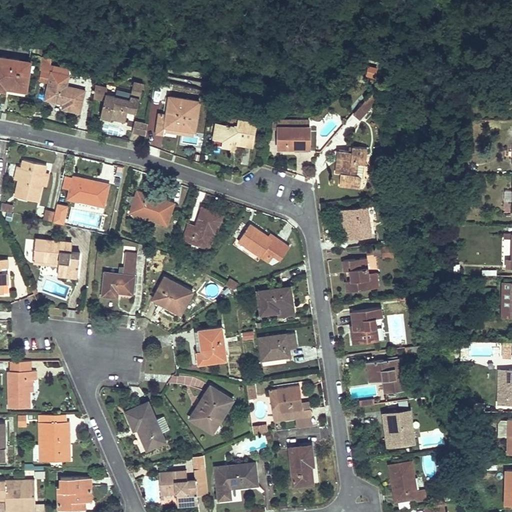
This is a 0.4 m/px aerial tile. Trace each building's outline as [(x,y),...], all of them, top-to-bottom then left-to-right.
[(28,61),(0,56),(0,90),(5,91),(6,88),(27,91),(30,71),(27,71),(28,61)] [(51,58),(42,57),(40,69),(49,71),(51,58)] [(378,69),(371,67),(369,74),(376,75),(378,69)] [(69,76),(52,72),(45,99),(64,104),(63,108),(80,113),(85,90),(67,86),(69,76)] [(131,96),(107,90),(106,94),(131,100),(128,111),(136,112),(143,84),(134,81),(131,96)] [(162,86),(154,84),(152,94),(161,95),(162,86)] [(108,89),(96,86),(94,97),(105,99),(101,116),(112,118),(126,122),(128,111),(131,100),(106,94),(107,90),(108,89)] [(371,93),(353,114),(360,120),(378,98),(371,93)] [(200,100),(170,96),(167,115),(160,114),(157,133),(165,135),(165,131),(166,126),(195,130),(200,100)] [(346,107),(341,102),(335,109),(340,113),(346,107)] [(239,118),(227,116),(226,122),(228,121),(231,127),(237,128),(239,118)] [(258,121),(239,118),(237,128),(231,127),(228,121),(226,122),(224,123),(217,122),(214,139),(223,140),(222,146),(232,147),(233,137),(238,138),(237,142),(240,143),(254,145),(258,121)] [(310,118),(273,118),(273,129),(280,129),(280,126),(310,126),(310,118)] [(487,121),(470,120),(470,124),(467,124),(466,131),(487,132),(487,121)] [(148,124),(137,121),(134,133),(146,136),(148,124)] [(195,130),(166,126),(165,131),(195,135),(195,130)] [(310,126),(280,126),(280,129),(280,147),(295,147),(295,144),(310,144),(310,126)] [(238,138),(233,137),(232,147),(231,151),(238,152),(240,143),(237,142),(238,138)] [(368,147),(354,145),(353,152),(344,151),(343,160),(339,159),(337,173),(342,174),(340,185),(360,188),(362,177),(360,175),(359,175),(355,174),(356,163),(361,163),(366,164),(368,147)] [(47,165),(24,160),(23,167),(20,180),(16,196),(38,201),(42,185),(45,172),(47,165)] [(73,177),(66,175),(63,187),(71,189),(69,198),(104,206),(109,184),(74,176),(73,177)] [(174,203),(138,191),(131,212),(167,224),(174,203)] [(12,213),(13,206),(2,203),(1,210),(12,213)] [(58,204),(55,215),(66,218),(69,206),(58,204)] [(221,214),(203,207),(198,221),(200,222),(199,227),(197,226),(189,223),(183,239),(209,248),(214,232),(217,233),(221,224),(217,223),(221,214)] [(368,207),(342,211),(343,224),(344,224),(350,223),(352,237),(372,235),(368,207)] [(55,212),(47,210),(45,220),(53,222),(55,212)] [(55,215),(53,222),(64,225),(66,218),(55,215)] [(272,239),(250,224),(239,241),(270,262),(275,255),(281,259),(290,247),(274,236),(272,239)] [(67,242),(36,239),(34,259),(60,262),(59,265),(58,275),(78,277),(80,254),(72,252),(67,252),(67,242)] [(392,245),(381,246),(382,257),(393,256),(392,245)] [(137,253),(126,252),(124,273),(105,272),(103,295),(118,297),(118,291),(133,293),(137,253)] [(365,257),(343,260),(344,271),(351,271),(352,280),(346,281),(347,291),(375,288),(373,273),(368,273),(365,257)] [(0,293),(4,293),(4,283),(8,282),(8,272),(0,272),(0,267),(8,267),(8,259),(0,258),(0,293)] [(193,292),(165,277),(154,298),(181,313),(193,292)] [(511,282),(502,282),(501,316),(511,316),(511,282)] [(291,286),(258,291),(261,314),(279,312),(278,306),(293,304),(291,286)] [(293,304),(278,306),(279,312),(279,315),(295,313),(293,304)] [(382,307),(352,311),(354,328),(351,329),(353,343),(379,340),(376,317),(383,317),(382,307)] [(101,311),(91,310),(90,320),(100,321),(101,313),(101,311)] [(223,327),(200,329),(203,351),(198,351),(200,362),(227,359),(223,327)] [(295,332),(259,337),(262,360),(287,356),(286,349),(290,348),(297,348),(295,332)] [(511,348),(503,348),(503,357),(511,357),(511,348)] [(402,357),(368,362),(370,381),(383,379),(385,392),(407,389),(402,357)] [(31,360),(10,361),(10,371),(16,371),(31,370),(31,360)] [(10,371),(9,371),(9,407),(30,406),(30,391),(30,378),(34,378),(37,378),(37,370),(31,370),(16,371),(10,371)] [(508,370),(499,370),(498,403),(508,403),(508,370)] [(299,381),(277,384),(277,389),(270,389),(274,417),(294,414),(311,412),(309,404),(302,405),(299,381)] [(234,399),(211,386),(205,396),(207,398),(203,404),(204,405),(195,421),(211,431),(216,422),(219,423),(234,399)] [(207,398),(205,396),(191,419),(195,421),(204,405),(203,404),(207,398)] [(148,401),(127,410),(134,429),(138,427),(147,448),(165,441),(148,401)] [(410,410),(385,413),(386,422),(389,421),(389,424),(388,424),(389,435),(394,434),(395,444),(415,441),(410,410)] [(311,412),(294,414),(296,425),(312,422),(311,412)] [(70,421),(67,421),(67,414),(41,414),(42,454),(47,454),(47,460),(71,460),(71,442),(65,442),(65,430),(70,430),(70,421)] [(508,419),(499,418),(498,437),(507,437),(508,419)] [(265,420),(251,422),(252,431),(266,429),(265,420)] [(386,422),(389,445),(395,444),(394,434),(389,435),(388,424),(389,424),(389,421),(386,422)] [(312,445),(290,447),(294,484),(313,483),(311,465),(314,465),(312,445)] [(209,497),(205,456),(194,457),(195,470),(197,478),(187,479),(182,479),(181,471),(160,473),(162,494),(177,492),(178,505),(198,503),(198,498),(209,497)] [(499,461),(486,460),(486,468),(498,469),(499,461)] [(412,461),(389,465),(395,500),(417,497),(416,491),(412,461)] [(255,463),(216,466),(219,500),(232,499),(231,487),(258,485),(255,463)] [(44,477),(44,469),(31,469),(31,477),(44,477)] [(91,477),(61,477),(61,485),(59,485),(60,509),(79,509),(79,500),(85,500),(92,500),(91,477)] [(35,479),(0,479),(0,495),(8,495),(8,498),(6,498),(6,500),(6,511),(15,511),(15,507),(36,507),(36,503),(35,479)] [(507,495),(507,486),(497,485),(497,494),(507,495)] [(426,500),(425,490),(416,491),(417,497),(417,501),(426,500)] [(288,500),(280,501),(281,508),(288,508),(288,500)] [(445,502),(425,505),(426,511),(446,511),(445,502)] [(36,511),(46,511),(46,503),(36,503),(36,507),(36,511)]
